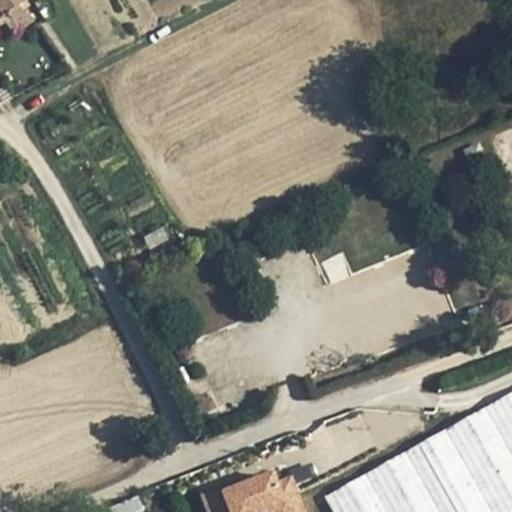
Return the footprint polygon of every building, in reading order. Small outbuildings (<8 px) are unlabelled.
[(0,0),(0,27),(5,24),(26,10),(18,0),(0,0)] [(5,24),(13,35),(34,22),(26,10),(5,24)] [(0,76),(0,75),(0,101),(12,95),(0,76)] [(330,282),(349,275),(340,254),(322,261),(330,282)] [(238,313),(220,284),(193,301),(211,330),(238,313)] [(511,511),(511,395),(329,485),(341,511),(511,511)] [(221,488),(202,496),(208,511),(304,511),(291,478),(275,485),(272,475),(223,494),(221,488)] [(223,494),(243,486),(241,480),(221,488),(223,494)] [(111,511),(141,511),(143,511),(138,496),(109,506),(111,511)]
